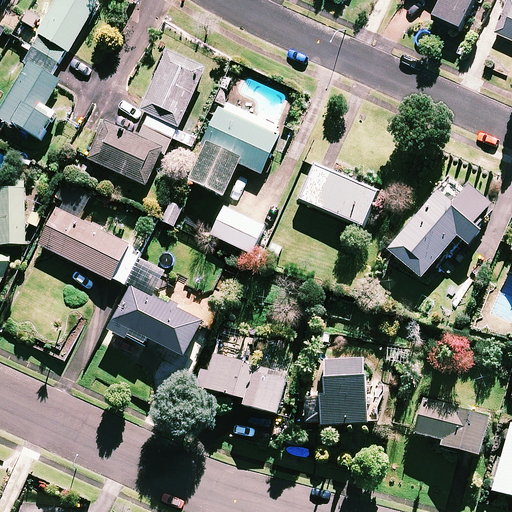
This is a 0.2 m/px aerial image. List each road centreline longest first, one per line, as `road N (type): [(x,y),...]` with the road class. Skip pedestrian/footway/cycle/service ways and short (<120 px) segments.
road 1 (residential): [(230,0),(511,128)]
road 2 (residential): [(274,511),(36,423),(0,401)]
